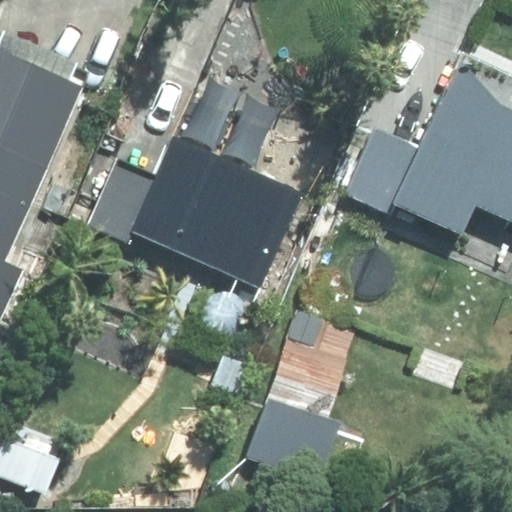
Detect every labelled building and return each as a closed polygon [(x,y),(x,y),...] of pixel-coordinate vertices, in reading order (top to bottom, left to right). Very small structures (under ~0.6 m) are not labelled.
[(56,87),(63,72),(0,45),(0,300),(11,275),(0,269),(0,251),(67,92),(56,87)] [(435,201),(425,222),(449,232),(461,207),(511,230),(511,104),(448,76),(430,115),(394,100),(377,136),(366,132),(336,196),(348,201),(338,223),(365,235),(360,246),(389,258),(417,193),(435,201)] [(108,166),(82,229),(122,244),(124,237),(258,290),(295,197),(316,205),(328,173),(290,157),(278,189),(165,144),(150,183),(108,166)] [(418,309),(356,294),(349,325),(410,340),(418,309)] [(511,309),(505,306),(488,341),(511,352),(511,309)] [(0,445),(0,484),(39,499),(51,465),(0,445)]
